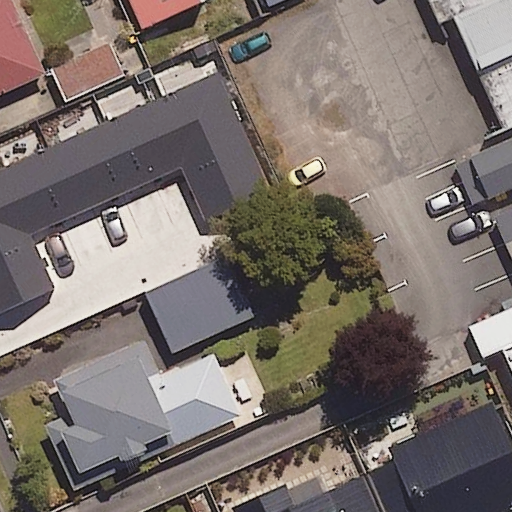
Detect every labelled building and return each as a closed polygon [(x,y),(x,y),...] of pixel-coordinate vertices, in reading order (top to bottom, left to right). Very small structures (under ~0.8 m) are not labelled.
[(0,0),(0,91),(46,70),(14,0),(0,0)] [(126,0),(140,30),(200,4),(198,0),(126,0)] [(511,126),(511,0),(450,0),(508,128),(511,126)] [(239,94),(218,44),(192,55),(213,105),(239,94)] [(107,47),(56,68),(68,99),(120,78),(107,47)] [(110,149),(9,193),(59,308),(161,264),(110,149)] [(0,179),(0,202),(9,199),(0,179)] [(228,253),(147,290),(174,351),(255,314),(228,253)] [(147,338),(57,377),(72,412),(47,423),(76,488),(246,414),(218,350),(163,374),(147,338)] [(511,344),(486,357),(336,422),(372,511),(428,511),(511,475),(511,344)]
